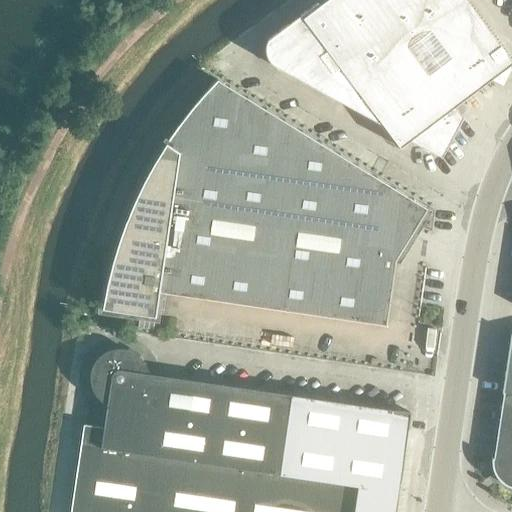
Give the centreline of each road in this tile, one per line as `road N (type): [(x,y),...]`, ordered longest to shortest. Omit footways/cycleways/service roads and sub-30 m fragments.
road 1 (unclassified): [(443,511),(480,244),(511,163)]
road 2 (unknown): [(459,396),(138,339)]
